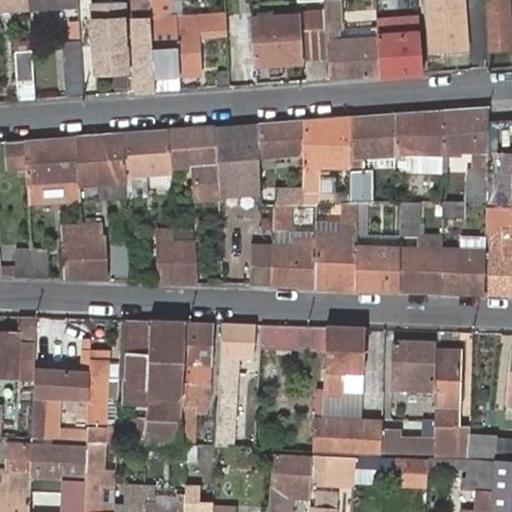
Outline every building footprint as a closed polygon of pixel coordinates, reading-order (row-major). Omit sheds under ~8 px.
[(0,0),(0,10),(30,8),(29,0),(0,0)] [(79,5),(78,0),(29,0),(30,8),(79,5)] [(138,0),(132,0),(138,93),(158,92),(157,79),(151,0),(138,0)] [(151,0),(157,79),(182,78),(177,15),(176,0),(151,0)] [(332,81),(383,77),(380,39),(380,35),(380,29),(343,32),(342,13),(341,0),(327,1),(327,12),(328,14),(329,41),(330,60),(332,81)] [(426,0),(430,53),(468,50),(464,0),(426,0)] [(489,0),(493,50),(511,48),(511,27),(510,0),(489,0)] [(96,75),(129,73),(124,3),(91,5),(96,75)] [(177,15),(182,78),(200,76),(197,37),(197,33),(203,32),(203,36),(227,35),(226,11),(177,15)] [(301,62),(330,60),(329,41),(328,14),(327,12),(298,14),(301,62)] [(301,62),(298,14),(253,17),(256,65),(301,62)] [(380,35),(420,32),(419,21),(379,23),(380,29),(380,35)] [(383,77),(423,74),(420,32),(380,35),(380,39),(383,77)] [(64,98),(85,97),(81,40),(61,42),(64,98)] [(19,85),(35,84),(33,50),(17,51),(19,85)] [(219,72),(220,88),(231,87),(230,71),(219,72)] [(463,154),(489,154),(490,110),(446,113),(445,160),(445,174),(449,174),(450,159),(464,159),(463,154)] [(398,161),(397,170),(406,170),(406,161),(445,160),(446,113),(399,116),(398,161)] [(399,116),(354,119),(353,164),(352,166),(352,173),(366,172),(366,163),(398,161),(399,116)] [(354,119),(308,122),(307,158),(306,169),(352,166),(353,164),(354,119)] [(308,122),(261,126),(261,159),(307,158),(308,122)] [(261,126),(216,129),(218,198),(260,195),(261,159),(261,126)] [(197,205),(219,204),(218,198),(216,129),(170,132),(171,169),(200,167),(201,182),(195,182),(197,205)] [(172,176),(171,169),(170,132),(126,135),(127,178),(172,176)] [(97,186),(127,185),(127,178),(126,135),(77,138),(80,182),(80,187),(97,186)] [(80,182),(77,138),(27,141),(29,169),(31,203),(43,202),(80,200),(80,182)] [(10,169),(29,169),(27,141),(9,143),(10,169)] [(511,154),(506,154),(506,183),(487,183),(487,200),(486,226),(493,227),(492,240),(490,293),(511,293),(511,154)] [(445,160),(406,161),(406,170),(445,168),(445,160)] [(398,161),(366,163),(366,172),(397,170),(398,161)] [(487,183),(488,179),(475,178),(474,201),(487,200),(487,183)] [(306,179),(305,207),(317,206),(317,179),(306,179)] [(127,185),(97,186),(98,198),(128,196),(127,185)] [(262,190),(262,202),(277,203),(277,190),(262,190)] [(352,193),(351,205),(357,204),(367,204),(372,204),(371,192),(352,193)] [(463,201),(444,202),(443,218),(463,219),(463,201)] [(402,203),(401,236),(410,236),(410,232),(422,232),(423,207),(411,206),(411,203),(402,203)] [(316,248),(315,287),(357,288),(357,250),(357,248),(357,247),(357,238),(357,234),(357,204),(351,205),(344,205),(344,223),(344,234),(317,234),(317,240),(316,248)] [(357,204),(357,234),(367,234),(367,204),(357,204)] [(273,207),(272,228),(287,229),(288,207),(273,207)] [(85,279),(107,280),(104,235),(102,235),(101,223),(82,224),(85,279)] [(344,223),(317,223),(317,233),(317,234),(344,234),(344,223)] [(61,225),(63,279),(85,279),(82,224),(61,225)] [(272,231),(271,247),(291,247),(291,239),(317,240),(317,234),(317,233),(272,231)] [(418,250),(442,251),(443,237),(418,236),(418,250)] [(460,251),(485,252),(486,237),(460,236),(460,251)] [(357,248),(357,250),(401,249),(401,238),(357,238),(357,247),(357,248)] [(271,247),(270,286),(315,287),(316,248),(317,240),(291,239),(291,247),(271,247)] [(156,242),(157,282),(177,283),(175,241),(156,242)] [(177,283),(195,283),(193,241),(175,241),(177,283)] [(252,246),(251,285),(270,286),(271,247),(252,246)] [(34,277),(33,249),(16,249),(17,277),(34,277)] [(34,277),(50,278),(49,249),(33,249),(34,277)] [(357,250),(357,288),(400,290),(401,249),(357,250)] [(400,290),(441,292),(442,251),(418,250),(401,249),(400,290)] [(441,292),(484,293),(485,252),(460,251),(442,251),(441,292)] [(34,371),(36,318),(19,318),(18,335),(0,334),(0,381),(33,382),(34,372),(34,371)] [(151,322),(128,321),(127,380),(124,380),(124,401),(148,402),(151,322)] [(147,447),(182,448),(186,323),(151,322),(148,402),(147,423),(147,446),(147,447)] [(210,387),(211,324),(189,323),(185,445),(200,445),(202,387),(210,387)] [(222,324),(219,444),(234,445),(237,358),(254,358),(255,325),(222,324)] [(323,328),(262,325),(261,347),(323,350),(323,328)] [(323,328),(323,350),(322,390),(363,391),(364,329),(323,328)] [(431,392),(433,344),(393,342),(391,392),(431,392)] [(88,402),(87,443),(107,444),(109,363),(110,354),(90,353),(90,373),(88,401),(88,402)] [(433,455),(467,456),(468,435),(468,432),(456,431),(458,357),(436,356),(434,445),(433,455)] [(107,444),(117,444),(118,422),(120,364),(109,363),(107,444)] [(34,382),(31,438),(55,438),(56,401),(88,402),(88,401),(90,373),(83,373),(34,371),(34,372),(34,382)] [(313,390),(312,417),(363,419),(363,391),(322,390),(313,390)] [(312,417),(311,453),(325,453),(354,454),(379,455),(379,453),(380,431),(381,420),(363,419),(312,417)] [(118,422),(117,444),(147,446),(147,423),(118,422)] [(380,431),(379,453),(433,455),(434,445),(395,444),(396,431),(380,431)] [(467,456),(511,457),(511,439),(496,439),(497,435),(468,435),(467,456)] [(8,486),(0,485),(0,511),(28,511),(30,486),(30,474),(31,446),(10,445),(8,486)] [(86,448),(31,446),(30,474),(72,476),(72,487),(71,509),(84,510),(86,448)] [(86,448),(84,510),(83,511),(99,511),(102,448),(86,448)] [(186,459),(186,451),(152,449),(151,453),(155,453),(155,458),(186,459)] [(216,452),(186,451),(186,459),(186,467),(215,468),(216,452)] [(251,454),(239,453),(239,467),(251,468),(251,454)] [(354,454),(325,453),(324,484),(353,485),(353,482),(354,457),(354,454)] [(289,489),(309,490),(311,455),(270,454),(269,487),(282,487),(282,490),(289,489)] [(354,457),(353,482),(377,483),(377,468),(404,468),(403,484),(425,485),(426,459),(354,457)] [(511,511),(511,459),(492,459),(492,461),(489,511),(511,511)] [(489,511),(492,461),(481,460),(478,507),(462,506),(461,511),(489,511)] [(72,476),(30,474),(30,486),(72,487),(72,476)] [(144,511),(183,511),(185,490),(177,490),(175,511),(152,511),(154,483),(145,482),(145,485),(144,511)] [(144,511),(145,485),(135,485),(133,511),(144,511)] [(288,511),(289,489),(282,490),(282,487),(269,487),(268,511),(288,511)]
